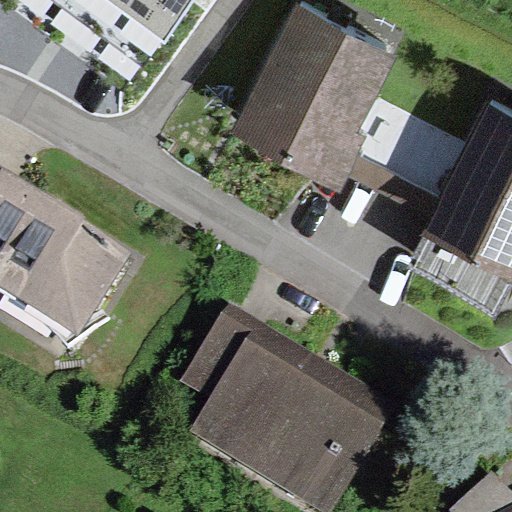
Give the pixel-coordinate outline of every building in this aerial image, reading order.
[(7,0),(136,88),(196,0),(7,0)] [(297,0),(295,0),(232,127),(342,181),(405,53),(297,0)] [(511,119),(489,108),(425,232),(511,276),(511,119)] [(0,290),(73,334),(125,248),(0,173),(0,290)] [(210,397),(194,421),(330,509),(398,404),(238,300),(185,381),(210,397)] [(511,511),(511,504),(477,476),(448,511),(511,511)]
